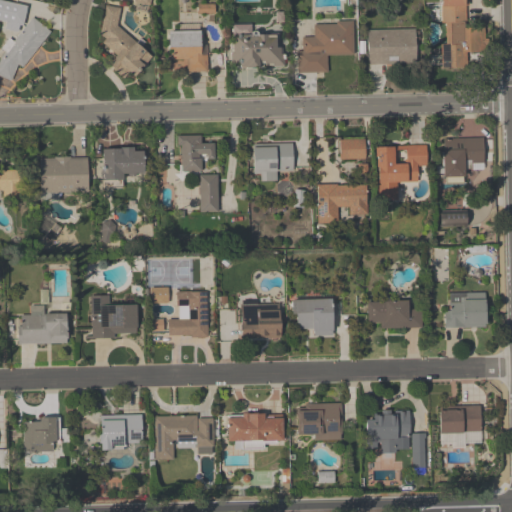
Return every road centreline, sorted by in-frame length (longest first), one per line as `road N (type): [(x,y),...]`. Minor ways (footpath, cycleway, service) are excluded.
road 1 (residential): [(0,379),(511,365)]
road 2 (tertiary): [(0,116),(511,102)]
road 3 (tertiary): [(511,502),(139,511)]
